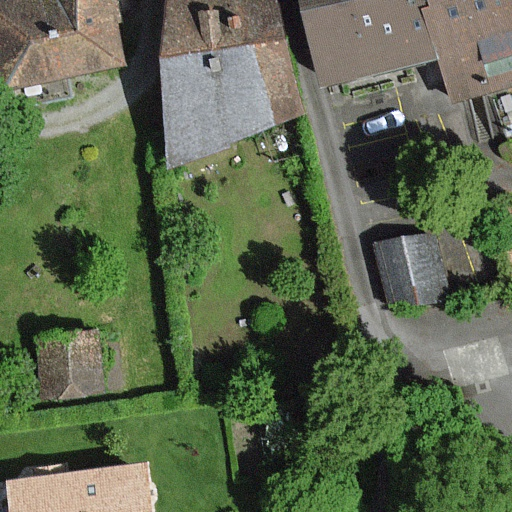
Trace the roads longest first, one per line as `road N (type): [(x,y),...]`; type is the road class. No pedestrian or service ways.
road 1 (residential): [(287,0),(384,354),(384,382)]
road 2 (track): [(153,0),(146,64),(121,92),(80,114),(31,122),(0,114)]
